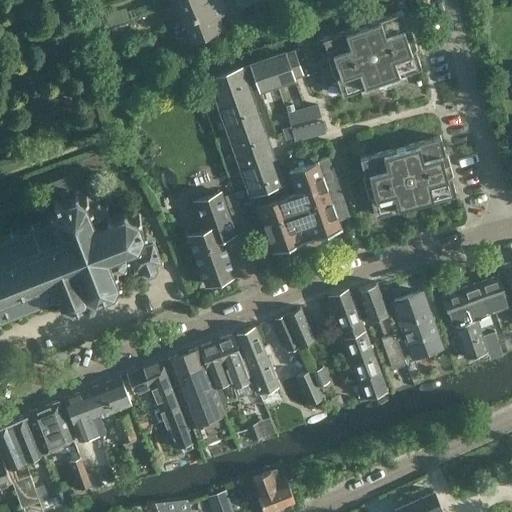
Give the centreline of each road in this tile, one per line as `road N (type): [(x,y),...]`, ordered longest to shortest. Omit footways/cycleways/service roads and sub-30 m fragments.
road 1 (residential): [(0,407),(292,293),(506,227)]
road 2 (residential): [(506,227),(444,0)]
road 3 (residential): [(313,511),(511,420)]
